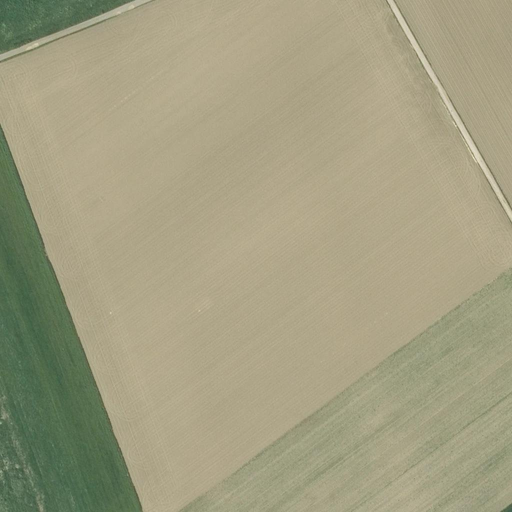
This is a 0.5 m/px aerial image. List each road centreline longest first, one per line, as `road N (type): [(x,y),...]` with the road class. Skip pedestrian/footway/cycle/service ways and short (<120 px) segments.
road 1 (track): [(511,214),(389,0)]
road 2 (track): [(0,57),(143,0)]
